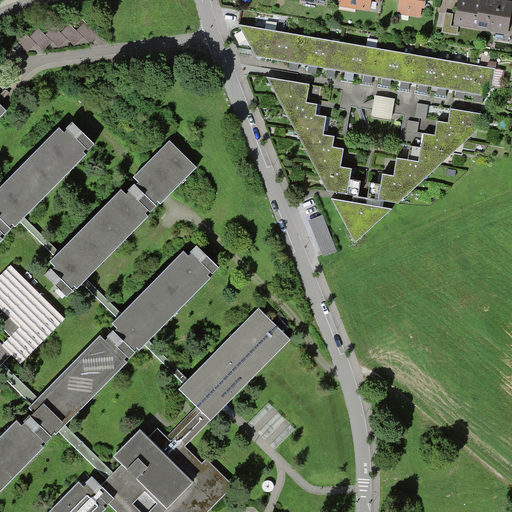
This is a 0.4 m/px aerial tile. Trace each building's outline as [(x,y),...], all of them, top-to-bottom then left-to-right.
[(340,0),(339,8),(369,13),(371,0),(340,0)] [(400,0),(399,10),(424,13),(426,0),(400,0)] [(509,29),(511,9),(511,0),(510,0),(458,0),(456,11),(454,21),(509,29)] [(454,21),(456,11),(443,8),(439,28),(452,31),(454,21)] [(22,30),(14,39),(28,52),(36,44),(44,51),(52,42),(59,49),(68,40),(74,46),(83,37),(91,45),(99,36),(84,22),(76,30),(70,24),(61,33),(54,26),(46,35),(38,28),(30,37),(22,30)] [(240,27),(256,59),(288,64),(287,72),(298,74),(300,66),(308,67),(306,74),(317,76),(318,69),(327,70),(326,77),(336,78),(337,72),(345,73),(344,80),(354,82),(355,75),(364,76),(363,83),(371,85),(373,78),(382,79),(381,87),(391,89),(392,82),(401,83),(400,90),(409,92),(410,85),(418,86),(417,93),(427,95),(428,88),(437,89),(435,97),(447,99),(448,91),(456,93),(454,100),(464,101),(465,94),(475,95),(474,103),(483,104),(486,88),(493,89),(496,69),(240,27)] [(267,80),(328,193),(358,198),(361,181),(350,180),(352,171),(341,169),(344,151),(332,149),(334,139),(323,137),(326,119),(314,117),(316,107),(306,105),(309,87),(267,80)] [(376,97),(372,118),(391,121),(395,100),(376,97)] [(398,206),(479,131),(482,115),(451,110),(418,104),(415,117),(438,121),(435,137),(423,135),(421,149),(411,147),(408,162),(397,160),(394,178),(383,176),(381,186),(370,184),(367,200),(398,206)] [(0,240),(1,240),(0,238),(0,233),(10,222),(16,228),(21,223),(25,219),(85,156),(84,155),(92,146),(71,125),(62,134),(58,130),(0,188),(0,240)] [(197,166),(170,140),(135,177),(139,181),(125,195),(121,191),(59,253),(55,257),(50,262),(53,266),(45,273),(68,296),(77,287),(78,288),(82,284),(87,280),(148,217),(146,215),(160,201),(162,203),(197,166)] [(332,201),(355,245),(392,211),(332,201)] [(309,221),(324,257),(337,252),(323,216),(309,221)] [(21,223),(55,257),(59,253),(25,219),(21,223)] [(100,333),(36,398),(30,404),(26,408),(33,415),(23,425),(17,419),(0,436),(0,511),(208,511),(234,485),(207,459),(203,462),(187,447),(227,405),(291,339),(258,307),(191,375),(185,381),(179,387),(199,406),(171,435),(160,425),(152,433),(141,423),(114,451),(123,460),(111,472),(106,477),(104,479),(95,470),(85,481),(80,476),(44,511),(0,511),(0,489),(47,442),(43,438),(52,429),(57,433),(59,431),(65,426),(129,360),(124,356),(130,350),(138,342),(141,345),(145,340),(151,335),(212,272),(210,269),(219,260),(198,240),(189,249),(185,245),(120,312),(115,316),(110,321),(115,326),(105,337),(100,333)] [(0,366),(2,364),(11,356),(21,366),(67,321),(12,267),(0,278),(0,366)] [(82,284),(115,316),(120,312),(87,280),(82,284)] [(145,340),(185,381),(191,375),(151,335),(145,340)] [(0,374),(30,404),(36,398),(2,364),(0,366),(0,374)] [(65,426),(59,431),(106,477),(111,472),(65,426)]
